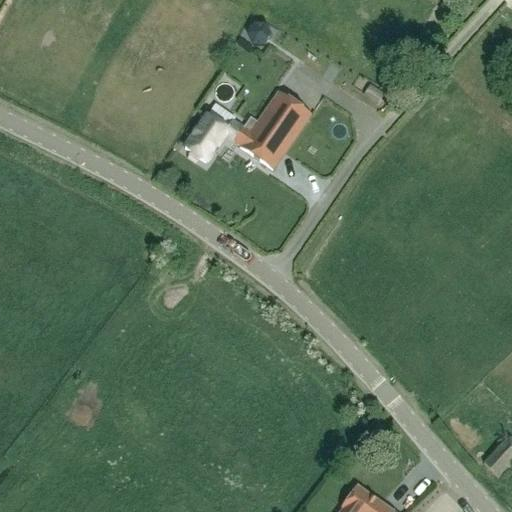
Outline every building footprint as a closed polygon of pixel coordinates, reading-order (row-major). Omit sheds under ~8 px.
[(251,46),(263,47),(266,41),(269,37),(264,27),(252,27),(250,31),(246,36),(251,46)] [(364,86),(358,94),(374,107),(380,99),(364,86)] [(183,151),(204,165),(223,137),(239,148),(238,150),(271,172),(310,117),(266,87),(238,128),(231,123),(226,131),(206,118),(183,151)] [(511,436),(508,440),(508,439),(482,465),(496,480),(511,464),(511,436)] [(341,511),(340,511),(387,511),(355,490),(341,511)]
